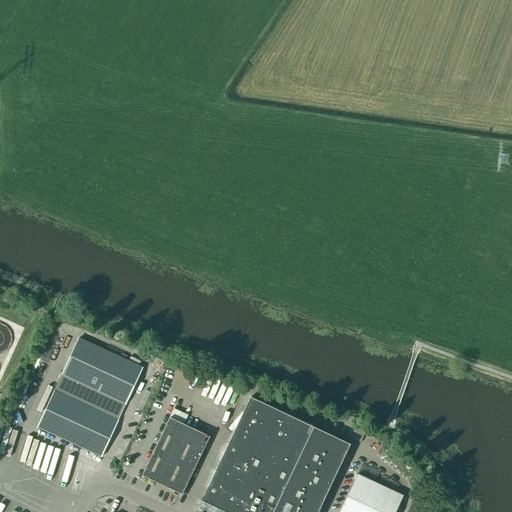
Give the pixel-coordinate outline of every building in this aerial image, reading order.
[(125,405),(142,368),(78,339),(61,375),(37,428),(101,457),(125,405)] [(134,398),(125,421),(131,423),(140,400),(134,398)] [(317,511),(349,445),(250,398),(200,501),(210,506),(212,502),(232,511),(317,511)] [(174,409),(169,418),(142,476),(181,495),(209,437),(183,425),(188,416),(174,409)] [(348,416),(344,425),(354,430),(350,438),(360,443),(369,425),(348,416)] [(0,426),(0,453),(4,454),(4,453),(11,454),(11,459),(19,460),(22,439),(17,438),(17,434),(9,433),(10,428),(0,426)] [(32,441),(24,468),(60,479),(58,484),(80,491),(83,482),(89,484),(94,468),(79,464),(80,460),(68,456),(67,458),(58,456),(60,449),(32,441)] [(395,511),(403,496),(357,475),(339,511),(395,511)] [(0,511),(18,511),(15,510),(14,511),(0,503),(0,511)]
